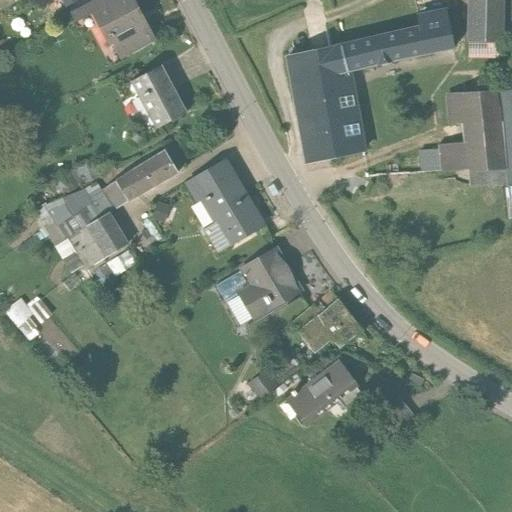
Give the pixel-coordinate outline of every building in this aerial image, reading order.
[(63,0),(70,10),(84,0),(63,0)] [(95,12),(121,59),(156,40),(135,0),(84,0),(70,10),(76,22),(95,12)] [(463,0),(463,41),(499,42),(499,0),(463,0)] [(403,21),(405,31),(286,58),(305,160),(363,150),(348,73),(450,50),(441,13),(403,21)] [(157,127),(184,112),(159,66),(132,80),(157,127)] [(511,91),(444,96),(447,124),(459,123),(462,143),(436,144),(436,149),(437,171),(469,169),(470,181),(502,178),(503,185),(511,183),(511,91)] [(165,149),(125,174),(116,180),(130,199),(178,171),(165,149)] [(437,171),(436,149),(417,152),(419,173),(437,171)] [(223,158),(187,179),(199,199),(202,197),(216,219),(203,227),(217,250),(262,223),(223,158)] [(116,180),(125,174),(120,167),(39,205),(46,216),(42,218),(57,243),(59,242),(75,269),(86,262),(89,266),(128,241),(110,211),(130,199),(116,180)] [(238,290),(253,316),(299,288),(290,273),(288,274),(286,270),(288,268),(289,264),(288,262),(286,260),(283,259),(280,260),(272,247),(241,264),(242,266),(216,283),(224,298),(238,290)] [(299,326),(324,306),(316,297),(286,321),(295,330),(299,326)] [(335,297),(324,306),(299,326),(315,344),(329,333),(338,343),(359,327),(335,297)] [(285,396),(303,419),(336,394),(343,404),(361,390),(354,382),(356,381),(337,356),(285,396)] [(251,376),(263,389),(279,375),(267,362),(251,376)] [(374,409),(390,430),(412,414),(396,392),(374,409)]
